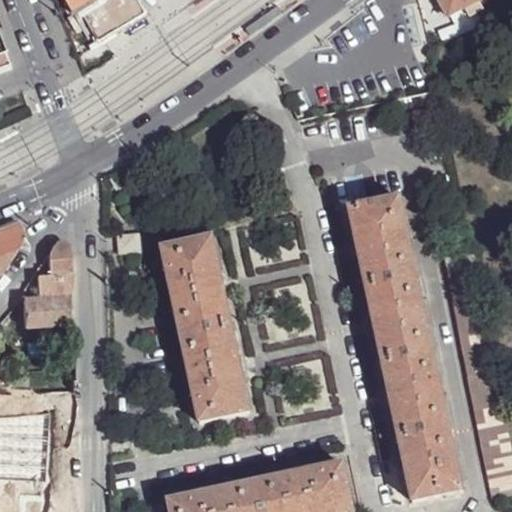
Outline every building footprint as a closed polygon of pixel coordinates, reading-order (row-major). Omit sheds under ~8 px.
[(67,0),(91,43),(144,13),(136,0),(67,0)] [(437,0),(444,11),(448,17),(479,0),(437,0)] [(134,170),(114,181),(122,191),(139,180),(134,170)] [(398,201),(349,212),(412,503),(462,492),(398,201)] [(134,223),(116,223),(117,240),(134,239),(134,223)] [(19,228),(0,235),(0,276),(24,239),(19,228)] [(214,242),(164,253),(203,424),(252,415),(214,242)] [(56,247),(47,259),(49,282),(68,281),(74,280),(72,255),(65,248),(56,247)] [(474,267),(448,271),(449,277),(476,272),(474,267)] [(476,272),(449,277),(452,291),(478,284),(476,272)] [(49,282),(38,282),(39,302),(70,301),(68,281),(49,282)] [(511,446),(478,284),(452,291),(495,500),(511,496),(511,446)] [(39,302),(22,304),(25,331),(72,327),(70,301),(39,302)] [(37,511),(34,472),(26,388),(0,390),(0,493),(1,511),(37,511)] [(353,511),(343,467),(170,505),(171,511),(353,511)]
